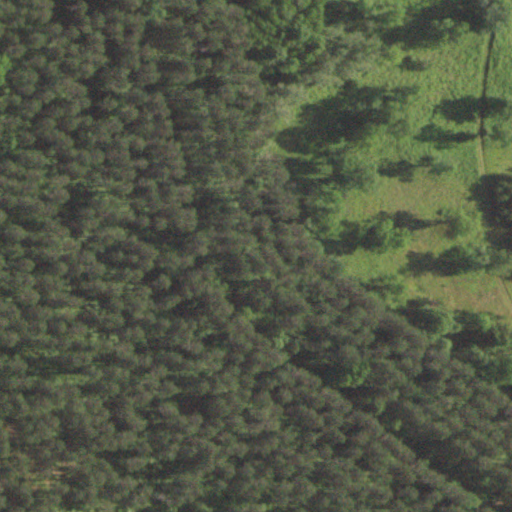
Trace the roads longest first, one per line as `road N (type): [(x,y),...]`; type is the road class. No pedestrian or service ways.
road 1 (residential): [(488,511),(191,285),(122,0)]
road 2 (track): [(492,0),(474,125),(497,277),(511,310)]
